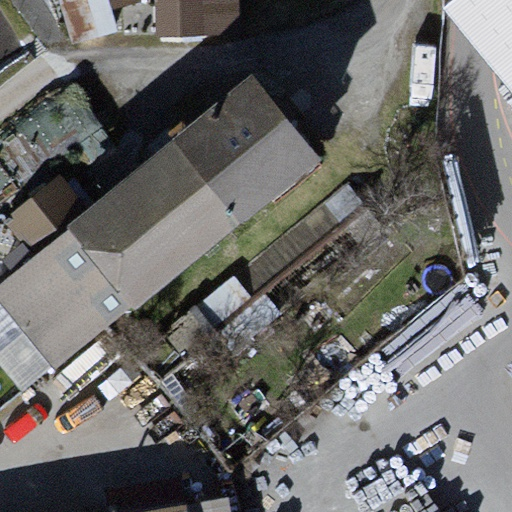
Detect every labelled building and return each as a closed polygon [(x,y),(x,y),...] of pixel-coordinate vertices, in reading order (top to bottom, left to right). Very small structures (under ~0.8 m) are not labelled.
[(64,0),(75,46),(124,34),(115,0),(64,0)] [(160,0),(162,39),(243,34),(240,0),(160,0)] [(511,0),(422,0),(421,2),(511,113),(511,0)] [(286,154),(214,73),(0,263),(0,305),(51,363),(286,154)] [(167,511),(166,501),(104,511),(167,511)]
